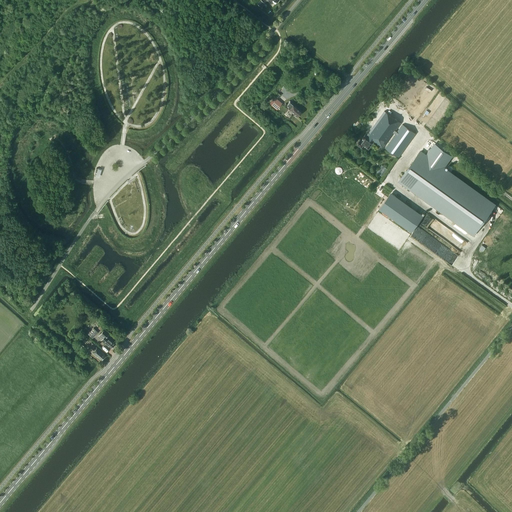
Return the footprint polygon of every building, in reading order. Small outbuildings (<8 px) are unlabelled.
[(421,106),(428,93),(429,94),(434,86),(430,84),(418,104),(421,106)] [(442,91),(425,113),(429,116),(445,93),(442,91)] [(282,103),(275,97),(273,99),(275,100),(271,105),(277,109),(282,103)] [(302,111),(292,103),(290,101),(288,104),(290,106),(288,108),(291,110),(290,111),(294,114),(294,113),(298,116),(302,111)] [(397,132),(385,148),(398,157),(415,134),(408,129),(403,125),(402,124),(397,132)] [(374,142),(366,136),(365,135),(361,140),(360,140),(357,144),(361,147),(363,145),(369,149),(374,142)] [(444,158),(448,153),(435,144),(426,156),(420,151),(399,181),(474,234),(495,205),(443,168),(444,167),(444,166),(445,165),(445,164),(446,163),(446,162),(445,160),(445,158),(444,158)] [(391,192),(379,209),(412,232),(424,216),(391,192)] [(94,312),(86,305),(82,308),(91,316),(94,312)] [(90,332),(86,328),(82,331),(87,335),(88,334),(92,338),(98,332),(93,328),(90,332)] [(112,347),(115,344),(113,343),(114,342),(107,336),(109,334),(104,330),(101,334),(99,336),(102,339),(102,340),(108,345),(109,344),(112,347)] [(104,353),(97,347),(93,352),(98,356),(98,355),(102,359),(106,355),(104,353)]
